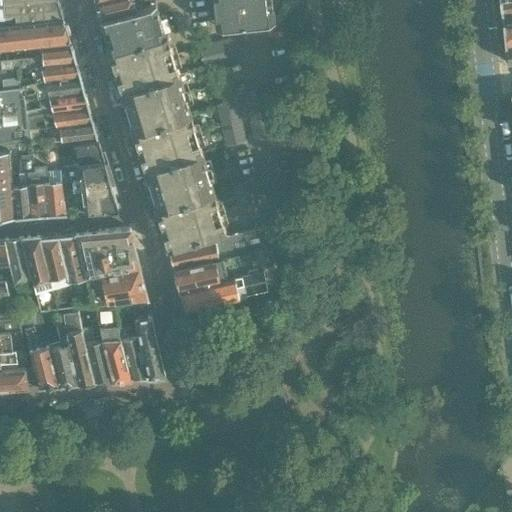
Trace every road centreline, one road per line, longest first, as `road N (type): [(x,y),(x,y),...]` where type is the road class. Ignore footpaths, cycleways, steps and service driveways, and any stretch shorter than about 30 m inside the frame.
road 1 (residential): [(0,397),(182,385),(146,236)]
road 2 (secondary): [(511,323),(474,0)]
road 3 (residential): [(146,236),(272,203),(271,152)]
road 4 (residential): [(139,213),(97,69)]
road 5 (residential): [(0,229),(139,213)]
road 6 (residential): [(206,35),(263,26),(267,67),(234,78)]
